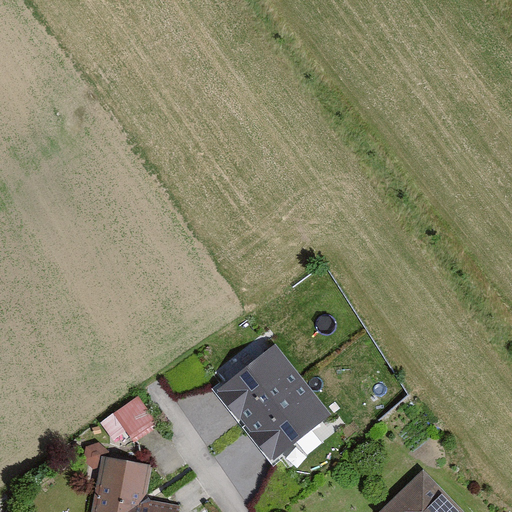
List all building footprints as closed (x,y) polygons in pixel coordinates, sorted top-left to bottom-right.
[(303,381),(273,344),(215,393),(242,428),(303,381)] [(332,418),(303,381),(242,428),(270,465),(332,418)] [(160,432),(137,398),(111,415),(134,449),(160,432)] [(154,465),(103,461),(97,511),(182,511),(183,505),(151,502),(154,465)] [(461,511),(427,474),(384,511),(461,511)]
